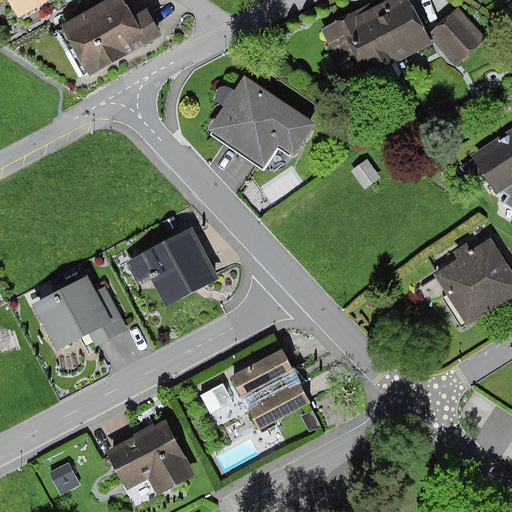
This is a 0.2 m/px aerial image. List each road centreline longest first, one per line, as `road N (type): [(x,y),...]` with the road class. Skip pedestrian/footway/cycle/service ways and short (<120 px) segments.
road 1 (residential): [(299,281),(244,323),(0,452)]
road 2 (residential): [(299,281),(122,94)]
road 3 (residential): [(290,0),(122,94)]
road 4 (residential): [(419,407),(299,281)]
road 5 (residential): [(122,94),(0,158)]
road 6 (residential): [(511,491),(419,407)]
